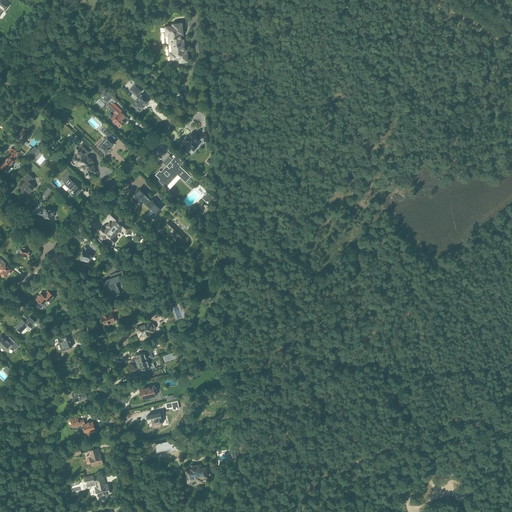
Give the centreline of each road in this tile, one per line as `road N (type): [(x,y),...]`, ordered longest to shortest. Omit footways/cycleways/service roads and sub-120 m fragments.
road 1 (residential): [(129,511),(86,316),(50,252)]
road 2 (residential): [(50,252),(202,93)]
